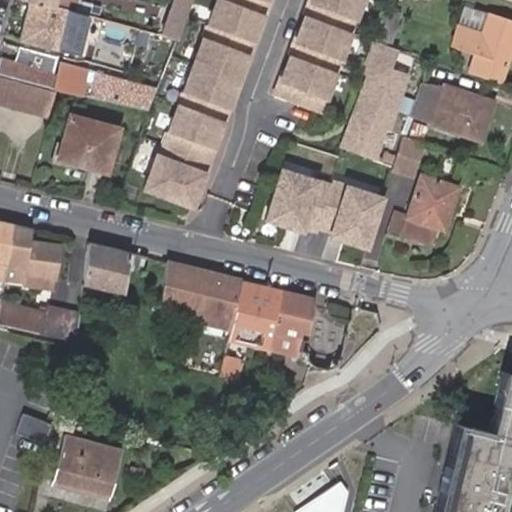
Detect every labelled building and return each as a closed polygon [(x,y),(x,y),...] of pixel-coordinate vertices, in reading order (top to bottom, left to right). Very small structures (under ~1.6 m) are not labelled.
[(15,0),(28,3),(82,18),(89,19),(92,6),(77,2),(77,0),(15,0)] [(265,0),(215,0),(157,161),(153,160),(142,193),(190,210),(265,0)] [(170,41),(183,3),(172,0),(160,0),(150,36),(170,41)] [(358,0),(308,0),(272,99),(317,115),(358,0)] [(82,18),(28,3),(17,44),(57,55),(58,51),(72,55),(82,18)] [(373,41),(390,47),(403,13),(385,6),(373,41)] [(499,85),(511,46),(511,22),(487,14),(480,36),(457,28),(450,48),(474,56),(467,75),(499,85)] [(89,19),(82,18),(72,55),(83,59),(93,20),(89,19)] [(390,47),(373,41),(360,75),(366,77),(340,148),(377,162),(409,74),(392,68),(399,50),(390,47)] [(47,90),(53,92),(146,114),(152,95),(88,77),(85,86),(75,84),(77,74),(53,67),(55,62),(16,52),(13,62),(0,57),(0,75),(48,87),(47,90)] [(0,104),(18,109),(47,116),(53,92),(47,90),(0,78),(0,104)] [(427,120),(437,89),(421,84),(411,115),(427,120)] [(488,102),(439,84),(437,89),(427,120),(425,125),(474,142),(488,102)] [(114,126),(68,114),(57,157),(102,168),(114,126)] [(419,147),(402,142),(396,161),(412,166),(419,147)] [(380,197),(280,164),(263,214),(363,247),(380,197)] [(452,188),(417,176),(403,216),(404,217),(398,232),(427,242),(432,227),(433,227),(440,208),(444,210),(452,188)] [(12,225),(0,221),(0,280),(3,281),(4,275),(12,225)] [(32,230),(12,225),(4,275),(17,277),(14,289),(50,296),(57,249),(29,243),(32,230)] [(88,243),(83,283),(124,294),(127,270),(129,253),(88,243)] [(129,253),(127,270),(143,274),(146,257),(129,253)] [(239,280),(166,262),(158,313),(226,330),(239,280)] [(312,298),(239,280),(226,330),(223,341),(265,351),(269,337),(291,342),(288,357),(294,358),(296,348),(301,330),(305,331),(312,298)] [(0,299),(0,324),(43,335),(44,331),(73,339),(79,322),(80,312),(49,303),(47,312),(0,299)] [(269,337),(265,351),(288,357),(291,342),(269,337)] [(234,360),(220,356),(215,376),(229,379),(234,360)] [(511,371),(503,369),(501,376),(511,378),(511,371)] [(511,378),(501,376),(487,431),(466,426),(445,511),(499,511),(511,458),(511,378)] [(46,442),(53,423),(27,412),(19,431),(46,442)] [(435,511),(445,511),(466,426),(455,423),(435,511)] [(117,454),(61,438),(48,486),(104,502),(117,454)] [(339,481),(292,510),(292,511),(341,511),(346,492),(339,481)]
